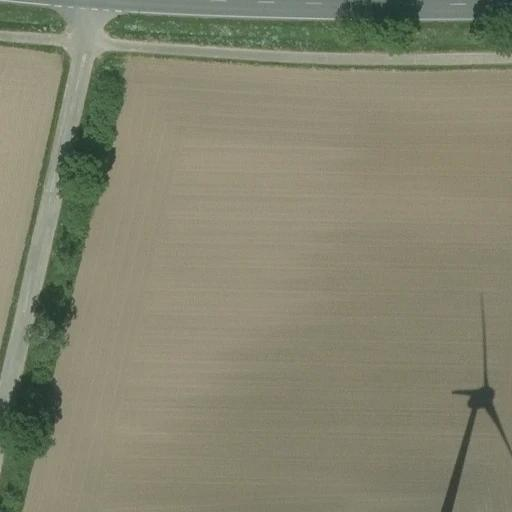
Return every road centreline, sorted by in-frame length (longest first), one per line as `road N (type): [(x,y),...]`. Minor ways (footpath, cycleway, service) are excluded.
road 1 (unclassified): [(0,433),(87,45),(85,0)]
road 2 (primary): [(511,2),(201,0)]
